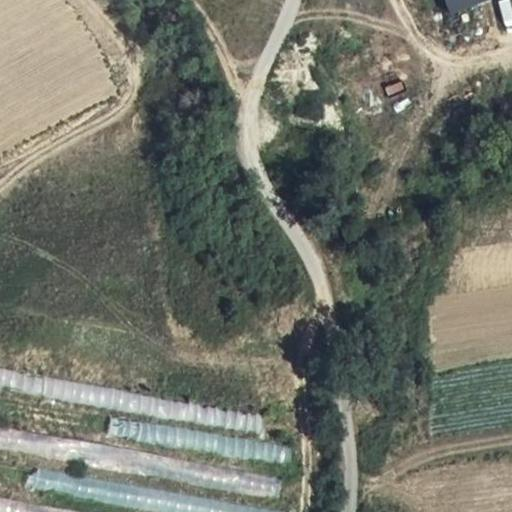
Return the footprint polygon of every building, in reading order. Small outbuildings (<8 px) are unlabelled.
[(452,0),(455,9),(480,0),(452,0)] [(0,389),(261,437),(266,414),(0,365),(0,389)] [(0,417),(287,466),(291,442),(261,437),(0,393),(0,417)] [(0,451),(277,500),(281,477),(0,427),(0,451)] [(0,483),(160,511),(282,511),(0,461),(0,483)] [(85,511),(0,497),(0,511),(85,511)]
